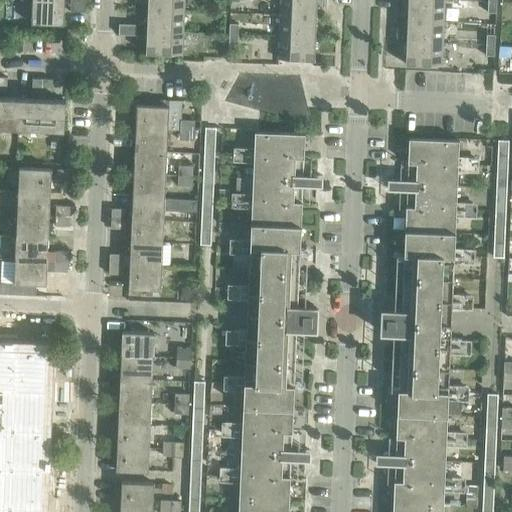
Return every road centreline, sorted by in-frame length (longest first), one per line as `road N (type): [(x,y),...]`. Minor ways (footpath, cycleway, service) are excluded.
road 1 (residential): [(337,511),(355,99)]
road 2 (residential): [(89,311),(100,70)]
road 3 (residential): [(79,511),(89,311)]
road 4 (residential): [(355,99),(490,102)]
road 5 (residential): [(210,317),(89,311)]
